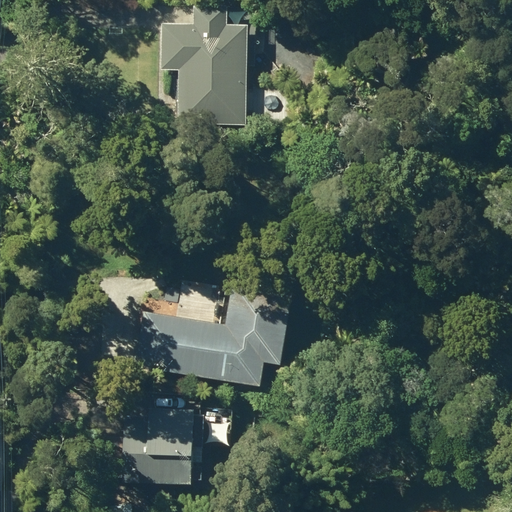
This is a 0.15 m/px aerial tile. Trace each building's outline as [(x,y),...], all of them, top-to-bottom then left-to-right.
[(258,69),(261,10),(199,8),(198,28),(166,27),(166,73),(184,73),(181,127),(250,128),(252,69),(258,69)] [(303,74),(318,82),(324,72),(308,64),(303,74)] [(285,372),(298,293),(236,283),(228,329),(148,315),(138,369),(266,393),(269,369),(285,372)] [(138,355),(141,306),(112,304),(109,353),(138,355)] [(128,489),(197,492),(200,418),(131,416),(128,489)]
